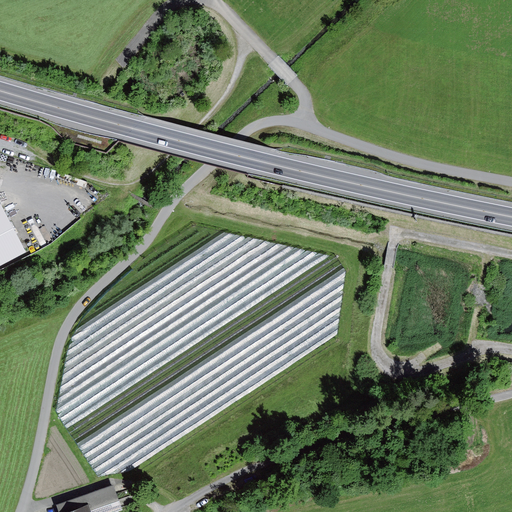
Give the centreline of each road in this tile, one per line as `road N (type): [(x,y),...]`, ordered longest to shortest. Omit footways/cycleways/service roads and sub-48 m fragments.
road 1 (unclassified): [(21,511),(62,341),(89,298),(125,270),(199,173),(245,132),(279,119),(419,166),(511,183)]
road 2 (trunk): [(511,217),(258,161),(0,90)]
road 3 (unclassified): [(174,511),(263,463),(511,393)]
road 4 (track): [(511,252),(394,230)]
